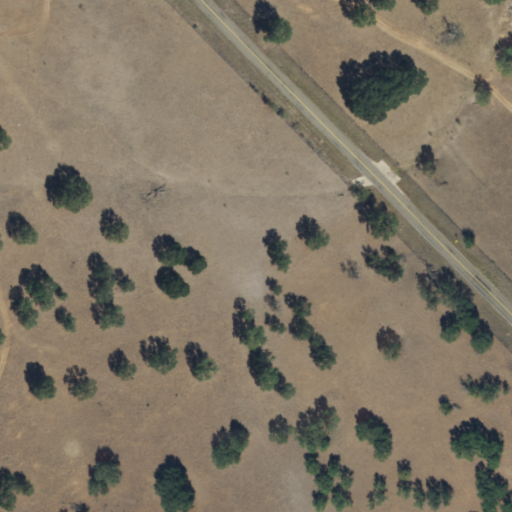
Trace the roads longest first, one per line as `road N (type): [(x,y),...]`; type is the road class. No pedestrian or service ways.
road 1 (tertiary): [(200,0),(511,314)]
road 2 (residential): [(347,0),(511,99)]
